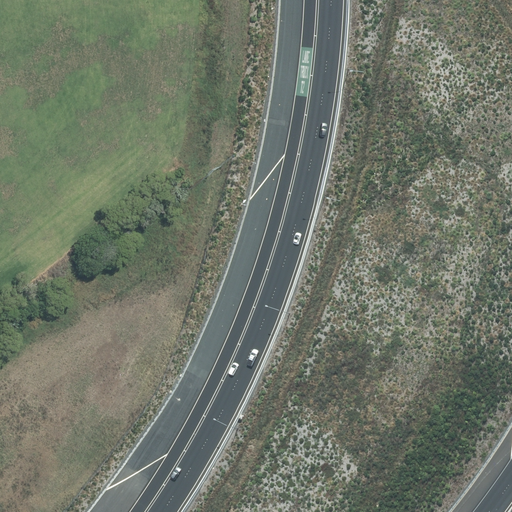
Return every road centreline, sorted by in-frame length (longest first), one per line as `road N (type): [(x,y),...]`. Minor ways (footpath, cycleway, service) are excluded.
road 1 (motorway): [(164,511),(231,403),(280,283),(330,70),(331,0)]
road 2 (track): [(222,0),(216,147),(179,302),(104,429),(67,456)]
